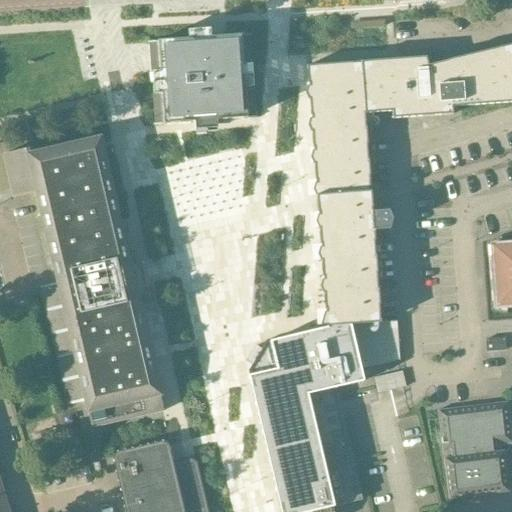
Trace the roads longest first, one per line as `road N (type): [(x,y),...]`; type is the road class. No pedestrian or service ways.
road 1 (residential): [(413,365),(397,149),(511,116)]
road 2 (residential): [(413,365),(441,374),(467,362),(461,211),(511,197)]
